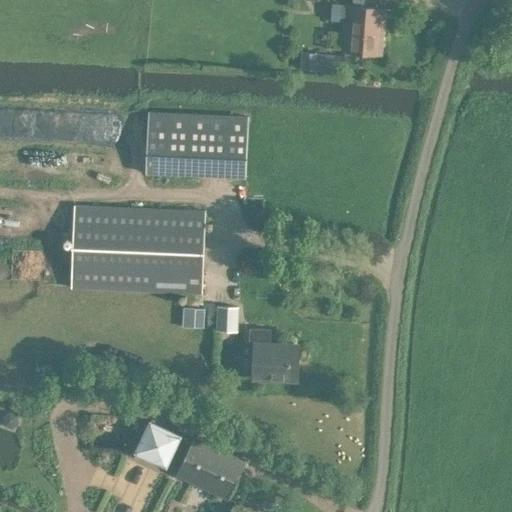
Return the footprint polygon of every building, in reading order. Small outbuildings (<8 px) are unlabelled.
[(384,6),(344,3),(342,29),(345,30),(343,50),(376,52),(379,21),(383,21),(384,6)] [(309,51),(308,69),(331,71),(337,71),(339,53),(332,53),(309,51)] [(148,110),(145,171),(245,175),(248,115),(148,110)] [(74,204),(73,241),(71,286),(201,291),(204,209),(74,204)] [(216,328),(236,329),(237,305),(217,304),(216,328)] [(254,343),(252,376),(297,378),(298,343),(269,342),(270,327),(249,326),(248,343),(254,343)] [(134,449),(165,464),(180,434),(150,419),(134,449)] [(172,469),(225,493),(241,458),(189,434),(172,469)]
